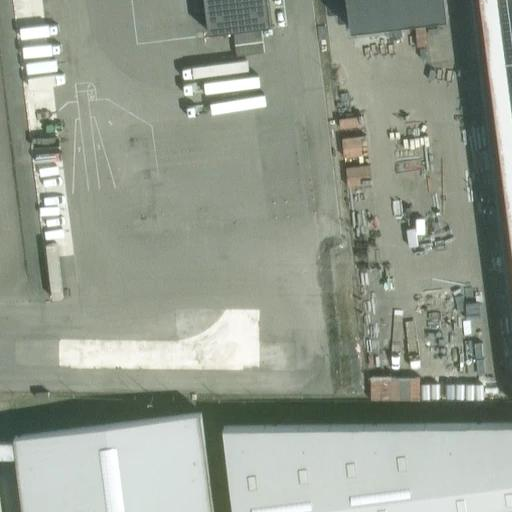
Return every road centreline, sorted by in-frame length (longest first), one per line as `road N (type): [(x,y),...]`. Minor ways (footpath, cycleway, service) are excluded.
road 1 (unknown): [(444,293),(462,286),(466,263),(461,152),(444,126),(372,100)]
road 2 (unknown): [(372,100),(393,259),(401,279),(444,293)]
